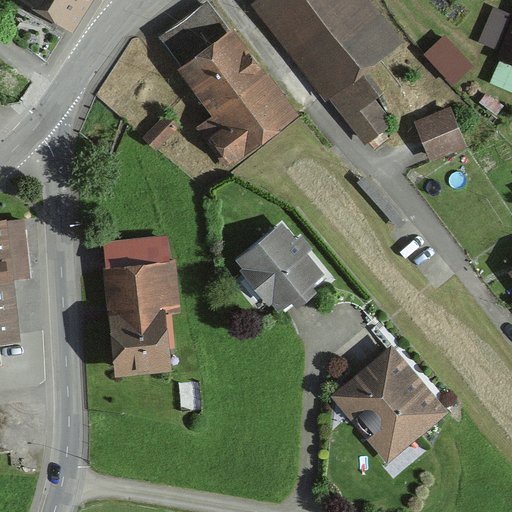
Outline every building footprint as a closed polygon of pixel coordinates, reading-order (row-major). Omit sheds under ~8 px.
[(40,0),(72,19),(83,0),(40,0)] [(394,43),(359,0),(254,0),(249,4),(363,146),(388,126),(350,78),(394,43)] [(200,15),(142,63),(229,168),(287,119),(200,15)] [(511,80),(511,27),(495,74),(511,80)] [(440,113),(402,123),(415,168),(453,158),(440,113)] [(0,350),(7,350),(3,285),(30,283),(26,220),(0,222),(0,350)] [(310,280),(268,227),(219,266),(261,319),(310,280)] [(166,264),(165,243),(93,245),(96,375),(165,373),(164,322),(179,321),(178,264),(166,264)] [(391,350),(329,400),(384,468),(447,418),(391,350)]
